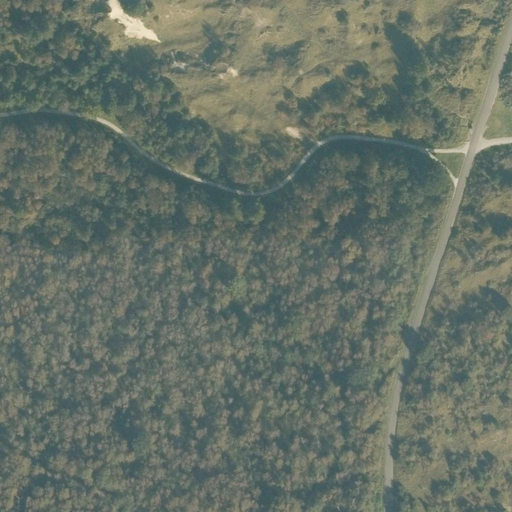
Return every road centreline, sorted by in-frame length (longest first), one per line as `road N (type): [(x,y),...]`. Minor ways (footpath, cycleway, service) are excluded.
road 1 (unclassified): [(387,511),(400,376),(511,24)]
road 2 (track): [(136,511),(0,445)]
